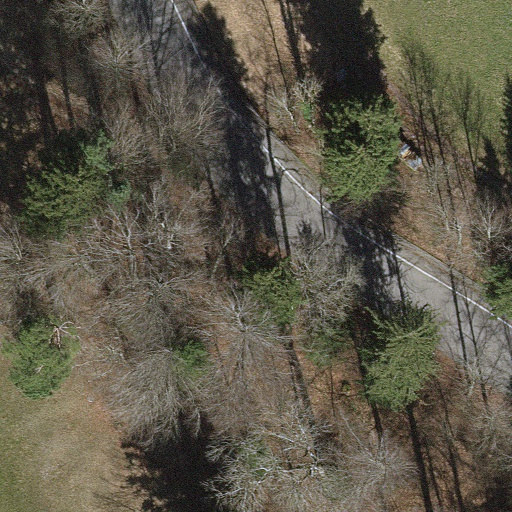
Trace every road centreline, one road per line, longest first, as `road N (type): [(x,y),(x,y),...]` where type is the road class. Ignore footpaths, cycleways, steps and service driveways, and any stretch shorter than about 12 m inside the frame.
road 1 (tertiary): [(511,372),(314,241),(233,160),(141,0)]
road 2 (track): [(313,0),(352,58),(446,165),(511,204)]
